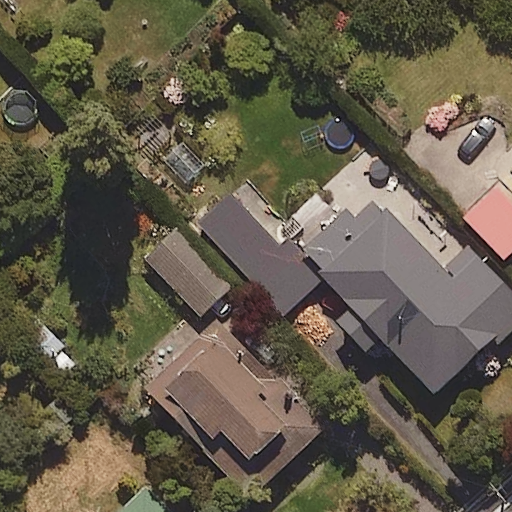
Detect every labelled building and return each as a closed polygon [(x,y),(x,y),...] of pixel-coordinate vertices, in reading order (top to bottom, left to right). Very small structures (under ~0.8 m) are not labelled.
[(189,133),(161,163),(192,191),(220,162),(189,133)] [(511,259),(511,203),(497,188),(464,220),(507,264),(511,259)] [(383,343),(438,400),(496,344),(503,352),(511,343),(511,293),(480,260),(455,285),(368,194),(303,257),(358,315),(342,330),(368,357),(383,343)] [(323,284),(251,206),(213,241),(285,320),(323,284)] [(187,241),(156,269),(203,320),(233,292),(187,241)] [(270,378),(221,325),(149,393),(253,505),(325,437),(270,378)] [(164,511),(146,493),(127,511),(164,511)]
